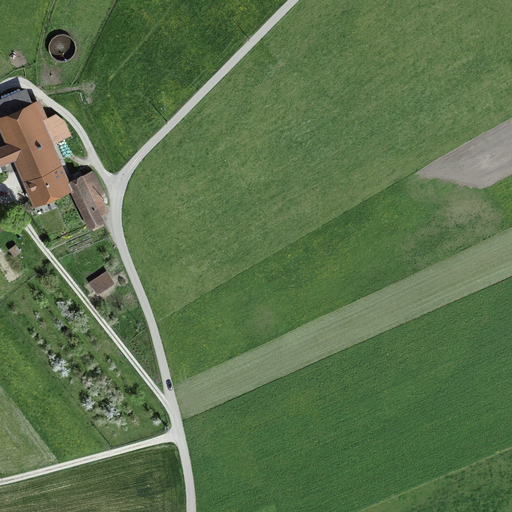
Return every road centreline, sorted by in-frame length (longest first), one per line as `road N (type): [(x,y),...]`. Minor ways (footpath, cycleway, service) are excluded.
road 1 (unclassified): [(294,0),(144,150),(119,193),(122,246),(152,321),(191,511)]
road 2 (track): [(180,433),(0,481)]
